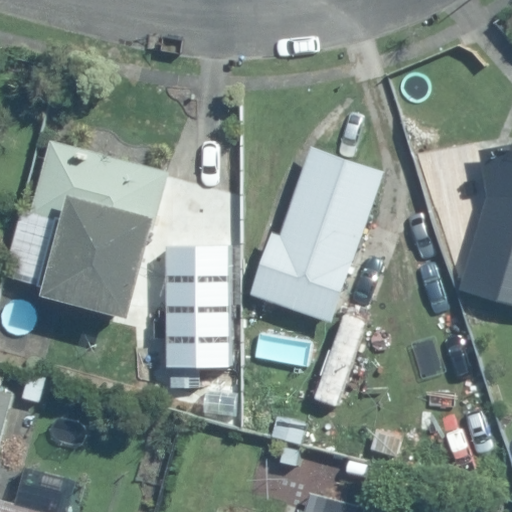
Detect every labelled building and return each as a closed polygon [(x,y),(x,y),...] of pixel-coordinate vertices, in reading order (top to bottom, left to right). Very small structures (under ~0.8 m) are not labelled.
[(511,138),(483,142),(489,192),(466,288),(511,299),(511,138)] [(45,282),(43,291),(132,314),(170,168),(55,139),(36,212),(25,209),(8,272),(45,282)] [(276,230),(254,288),(335,320),(393,171),(320,143),(285,234),(276,230)] [(172,265),(173,325),(242,324),(241,264),(172,265)] [(41,384),(25,379),(20,400),(36,405),(41,384)] [(0,433),(9,400),(0,397),(0,433)] [(305,511),(301,511),(366,511),(370,501),(331,491),(325,511),(305,511)]
